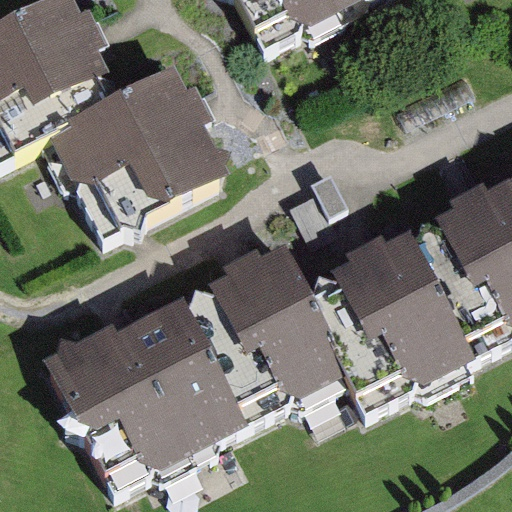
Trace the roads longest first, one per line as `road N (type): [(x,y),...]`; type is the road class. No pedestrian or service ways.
road 1 (residential): [(511,109),(113,294)]
road 2 (residential): [(212,103),(147,0)]
